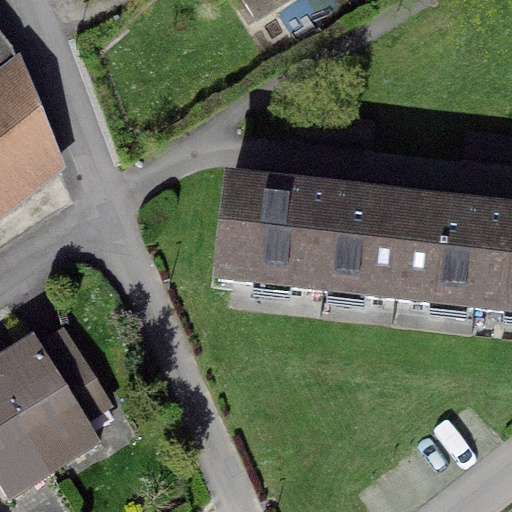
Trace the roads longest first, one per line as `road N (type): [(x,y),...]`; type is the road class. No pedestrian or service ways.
road 1 (residential): [(107,211),(243,511)]
road 2 (residential): [(28,0),(107,211)]
road 3 (residential): [(0,280),(107,211)]
